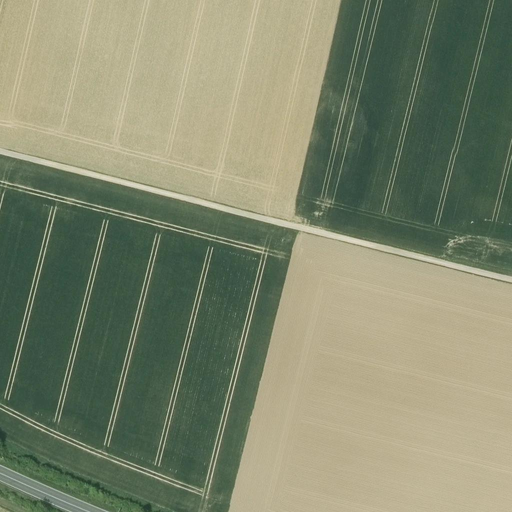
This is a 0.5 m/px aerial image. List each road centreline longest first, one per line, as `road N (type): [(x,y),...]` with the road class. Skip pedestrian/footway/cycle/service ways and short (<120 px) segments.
road 1 (track): [(0,151),(511,280)]
road 2 (track): [(158,511),(0,443)]
